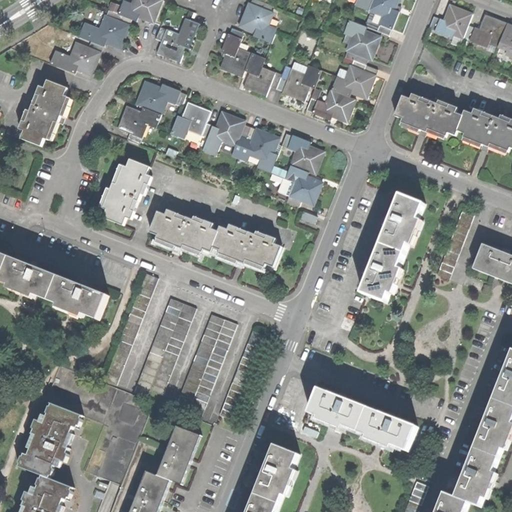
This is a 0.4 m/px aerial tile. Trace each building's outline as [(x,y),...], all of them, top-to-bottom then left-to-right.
[(123,0),(119,13),(121,14),(133,19),(138,20),(140,15),(156,21),(160,10),(163,0),(135,0),(134,3),(125,0),(123,0)] [(264,9),(266,3),(259,0),(253,0),(252,4),(264,9)] [(357,0),(356,6),(370,11),(373,0),(357,0)] [(381,25),(393,29),(397,20),(400,11),(396,9),(399,0),(373,0),(370,11),(382,16),(379,24),(381,25)] [(275,13),(264,9),(252,4),(249,3),(245,14),(241,26),(256,31),(254,37),(273,44),(278,30),(270,27),(275,13)] [(462,9),(451,5),(445,21),(441,19),(436,32),(455,38),(456,36),(465,39),(465,38),(470,26),(474,14),(462,9)] [(121,14),(119,20),(131,24),(133,19),(121,14)] [(80,36),(91,40),(104,45),(106,46),(107,42),(122,47),(127,35),(131,24),(119,20),(107,15),(102,29),(85,23),(80,36)] [(480,30),(476,29),(472,41),(471,42),(489,49),(490,45),(499,48),(509,24),(496,19),(486,15),(480,30)] [(431,29),(436,32),(441,19),(435,17),(431,29)] [(158,53),(181,62),(186,48),(191,50),(195,40),(201,25),(187,19),(181,34),(168,29),(163,41),(158,53)] [(353,37),(348,50),(357,53),(369,58),(373,59),(377,49),(381,36),(366,31),(368,27),(350,20),(344,34),(353,37)] [(511,25),(509,24),(499,48),(508,52),(507,56),(511,58),(511,25)] [(391,36),(393,29),(381,25),(378,31),(391,36)] [(156,39),(163,41),(168,29),(161,26),(156,39)] [(476,29),(470,26),(465,38),(472,41),(476,29)] [(233,28),(230,35),(243,39),(246,33),(233,28)] [(230,35),(229,34),(225,44),(222,51),(227,53),(221,69),(244,78),(246,71),(253,53),(240,48),(243,39),(230,35)] [(91,40),(89,47),(101,52),(104,45),(91,40)] [(97,63),(101,52),(89,47),(77,43),(72,57),(56,51),(51,64),(76,74),(78,69),(93,74),(97,63)] [(346,57),(354,60),(357,53),(348,50),(346,57)] [(267,58),(253,53),(246,71),(250,73),(245,88),(256,92),(267,96),(271,87),(276,72),(263,67),(267,58)] [(357,53),(354,60),(367,65),(369,58),(357,53)] [(354,60),(352,67),(365,71),(367,65),(354,60)] [(292,69),(290,77),(284,91),(283,94),(295,98),(306,102),(312,86),(316,88),(323,70),(309,65),(306,74),(292,69)] [(378,69),(367,65),(365,71),(376,75),(378,69)] [(337,77),(332,90),(350,97),(351,93),(367,98),(371,87),(376,75),(365,71),(352,67),(347,80),(337,77)] [(283,75),(276,72),(271,87),(278,89),(283,75)] [(290,77),(283,75),(278,89),(284,91),(290,77)] [(24,139),(43,147),(46,139),(49,141),(57,121),(61,123),(63,117),(71,98),(67,96),(70,89),(50,81),(47,89),(45,88),(38,107),(35,105),(25,131),(27,132),(24,139)] [(138,105),(144,107),(163,114),(168,100),(177,104),(182,91),(163,84),(162,88),(146,82),(142,93),(138,105)] [(322,90),(316,88),(312,99),(318,101),(322,90)] [(327,104),(318,101),(314,113),(313,114),(329,120),(330,115),(337,118),(348,122),(357,99),(350,97),(332,90),(327,104)] [(188,93),(182,91),(177,104),(184,106),(188,93)] [(457,136),(459,131),(465,116),(457,114),(458,112),(432,102),(431,105),(412,98),(412,99),(405,97),(397,116),(405,119),(404,123),(415,128),(429,133),(430,129),(447,135),(448,133),(457,136)] [(314,113),(318,101),(312,99),(308,110),(314,113)] [(200,107),(190,103),(184,118),(179,116),(172,134),(186,139),(189,131),(203,137),(207,125),(212,111),(200,107)] [(130,133),(143,138),(148,125),(157,128),(163,114),(144,107),(142,112),(127,106),(123,117),(119,128),(130,133)] [(511,147),(511,122),(493,116),(492,120),(474,113),(473,114),(466,112),(465,116),(459,131),(466,134),(464,138),(477,142),(490,147),(491,143),(510,150),(511,147)] [(218,128),(214,127),(209,139),(205,151),(218,156),(223,141),(237,146),(239,142),(243,129),(245,125),(246,121),(235,117),(224,113),(218,128)] [(214,127),(207,125),(203,137),(209,139),(214,127)] [(250,132),(243,129),(239,142),(245,144),(250,132)] [(258,129),(256,134),(251,147),(249,154),(251,155),(262,159),(259,168),(272,173),(278,155),(274,154),(280,138),(268,133),(258,129)] [(256,134),(250,132),(245,144),(251,147),(256,134)] [(141,144),(143,138),(130,133),(128,139),(141,144)] [(283,146),(289,149),(294,135),(288,133),(283,146)] [(297,152),(292,166),(310,173),(317,176),(326,152),(310,146),(312,142),(303,139),(294,135),(289,149),(297,152)] [(240,158),(245,144),(239,142),(237,146),(234,156),(240,158)] [(251,147),(245,144),(240,158),(249,162),(251,155),(249,154),(251,147)] [(106,218),(126,226),(129,218),(131,218),(138,200),(141,202),(151,176),(149,176),(152,167),(132,160),(129,168),(126,166),(119,185),(115,183),(110,196),(105,208),(109,210),(106,218)] [(310,173),(292,166),(287,179),(296,182),(291,196),(304,201),(315,205),(320,194),(324,183),(309,177),(310,173)] [(280,192),(291,196),(296,182),(287,179),(285,178),(280,192)] [(390,226),(383,244),(407,253),(410,245),(414,247),(424,221),(420,219),(426,204),(402,194),(392,219),(389,218),(388,221),(386,225),(390,226)] [(301,208),(304,201),(291,196),(289,203),(301,208)] [(438,274),(451,279),(478,210),(465,205),(438,274)] [(319,217),(306,212),(303,220),(317,224),(319,217)] [(213,252),(215,248),(220,233),(212,230),(213,227),(188,218),(186,221),(168,214),(167,216),(160,213),(152,233),(160,236),(158,240),(169,244),(183,249),(184,246),(203,253),(205,249),(213,252)] [(220,233),(215,248),(223,251),(221,255),(232,259),(246,264),(248,260),(267,268),(268,264),(276,267),(283,248),(275,245),(276,242),(250,233),(249,236),(231,229),(230,231),(222,228),(220,233)] [(363,293),(388,303),(391,294),(395,295),(405,270),(401,268),(407,253),(383,244),(373,269),(370,267),(369,270),(368,273),(371,274),(363,293)] [(511,283),(511,255),(510,255),(511,251),(507,250),(505,249),(503,252),(484,245),(475,269),(511,283)] [(0,279),(3,281),(11,258),(0,253),(0,279)] [(37,295),(52,300),(61,277),(37,268),(38,264),(34,263),(31,262),(30,265),(11,258),(3,281),(12,284),(10,289),(35,299),(37,295)] [(105,381),(117,386),(159,280),(146,275),(105,381)] [(101,319),(110,295),(85,286),(87,283),(82,282),(77,279),(76,282),(61,277),(52,300),(61,304),(59,308),(84,318),(86,313),(101,319)] [(151,391),(164,396),(197,309),(172,299),(135,393),(148,398),(151,391)] [(191,404),(206,410),(239,325),(212,314),(178,402),(190,407),(191,404)] [(221,416),(234,421),(267,336),(254,331),(221,416)] [(511,359),(496,399),(511,405),(511,359)] [(144,399),(61,366),(47,400),(54,403),(84,415),(105,424),(87,471),(122,485),(151,414),(140,409),(144,399)] [(321,388),(312,412),(321,416),(320,420),(345,429),(346,426),(361,432),(371,407),(346,398),(348,394),(345,393),(341,392),(340,395),(321,388)] [(511,405),(496,399),(477,447),(501,457),(510,434),(511,434),(511,405)] [(82,419),(84,415),(54,403),(53,407),(51,406),(48,413),(50,413),(49,416),(46,424),(41,422),(38,420),(34,429),(36,430),(34,435),(38,436),(32,449),(30,455),(26,454),(25,457),(23,457),(21,463),(23,464),(22,466),(44,475),(52,478),(53,475),(54,476),(57,469),(54,468),(56,465),(58,459),(64,461),(67,463),(71,453),(69,452),(71,448),(67,447),(72,433),(75,427),(80,429),(84,420),(82,419)] [(389,414),(371,407),(361,432),(370,435),(368,439),(393,449),(395,445),(410,451),(419,426),(396,418),(397,414),(390,411),(389,414)] [(44,414),(41,422),(46,424),(49,416),(44,414)] [(179,426),(160,476),(173,480),(184,485),(193,460),(203,435),(179,426)] [(76,435),(72,433),(67,447),(71,448),(76,435)] [(29,448),(32,449),(38,436),(34,435),(32,441),(29,448)] [(265,475),(258,494),(283,503),(286,495),(291,497),(301,471),(296,469),(302,454),(278,445),(268,470),(264,468),(263,471),(262,474),(265,475)] [(505,459),(501,457),(477,447),(457,495),(482,505),(485,497),(489,499),(497,478),(505,459)] [(61,468),(64,461),(58,459),(56,465),(61,468)] [(149,471),(133,511),(160,511),(164,503),(173,480),(160,476),(149,471)] [(74,487),(52,478),(44,475),(42,479),(41,479),(39,485),(40,485),(39,488),(36,495),(32,493),(28,492),(24,501),(27,501),(25,506),(29,507),(26,511),(60,511),(63,505),(66,498),(69,499),(70,496),(72,497),(75,491),(73,490),(74,487)] [(404,511),(420,511),(430,486),(417,481),(404,511)] [(466,511),(470,502),(445,493),(438,511),(466,511)] [(279,511),(283,503),(258,494),(251,511),(279,511)]
